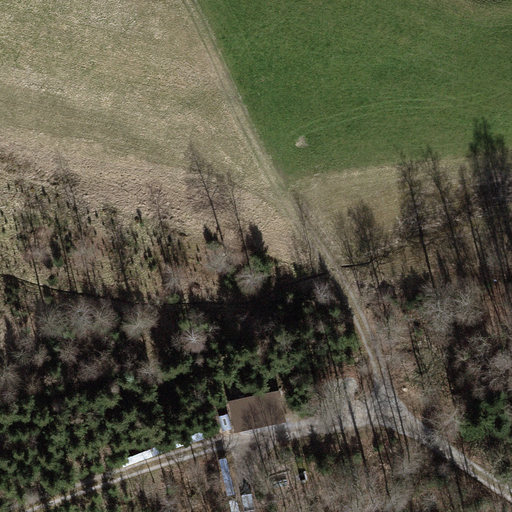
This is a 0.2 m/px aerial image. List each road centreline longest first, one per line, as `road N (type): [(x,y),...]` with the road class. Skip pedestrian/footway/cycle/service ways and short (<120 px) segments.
road 1 (track): [(511,496),(397,415),(208,446),(15,511)]
road 2 (track): [(397,415),(343,287),(235,103)]
